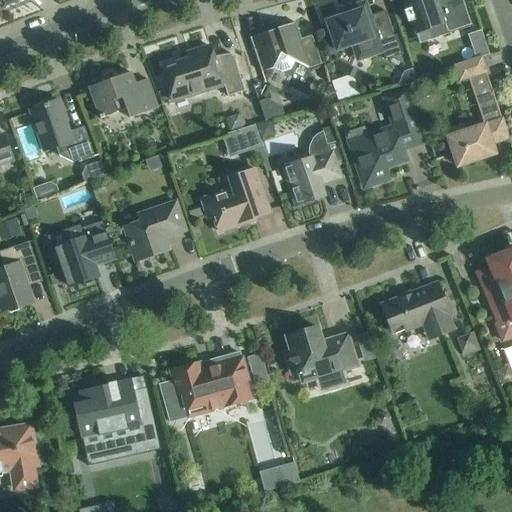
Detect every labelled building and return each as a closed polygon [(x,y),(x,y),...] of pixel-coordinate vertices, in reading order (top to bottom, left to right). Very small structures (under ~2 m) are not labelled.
[(430,40),(447,34),(470,26),(461,0),(455,0),(446,3),(444,0),(403,0),(407,10),(404,11),(408,23),(411,21),(415,34),(427,30),(430,40)] [(384,61),(386,60),(385,58),(400,53),(401,55),(402,55),(395,36),(394,37),(385,10),(370,15),(369,18),(362,14),(363,12),(361,4),(340,11),(342,16),(326,21),(336,50),(352,45),(357,60),(381,52),(384,61)] [(321,64),(318,54),(311,36),(301,39),(295,22),(250,38),(261,72),(273,68),(281,72),(290,69),(294,61),(309,68),(321,64)] [(480,31),(468,35),(476,59),(488,55),(480,31)] [(245,91),(239,74),(233,55),(214,61),(210,46),(187,54),(189,60),(162,69),(172,101),(224,85),(228,96),(245,91)] [(481,58),(462,64),(454,67),(459,81),(468,78),(484,125),(465,131),(463,125),(445,131),(457,166),(495,154),(492,144),(508,139),(481,58)] [(404,72),(398,86),(398,87),(417,81),(412,69),(404,72)] [(158,108),(154,98),(147,79),(135,84),(130,72),(117,77),(114,74),(109,72),(105,74),(102,78),(103,82),(89,87),(90,92),(100,119),(126,110),(129,119),(158,108)] [(94,157),(90,146),(84,127),(69,132),(59,100),(43,105),(44,107),(30,112),(43,151),(56,147),(59,155),(72,162),(78,160),(78,162),(94,157)] [(365,126),(346,133),(349,142),(358,169),(364,187),(388,179),(385,168),(406,161),(402,150),(425,142),(418,123),(411,103),(388,110),(394,127),(368,135),(365,126)] [(225,119),(229,131),(243,127),(239,114),(225,119)] [(256,126),(261,140),(276,135),(271,121),(256,126)] [(255,125),(240,130),(228,134),(236,158),(263,149),(255,125)] [(342,178),(336,163),(343,160),(331,126),(321,130),(321,131),(315,134),(310,139),(308,145),(307,151),(308,158),(281,167),(279,159),(267,163),(275,186),(286,182),(295,206),(325,196),(321,185),(342,178)] [(0,164),(13,160),(11,154),(5,135),(0,136),(0,164)] [(103,174),(100,164),(92,166),(90,161),(85,163),(78,174),(81,182),(103,174)] [(233,189),(202,200),(208,219),(214,217),(219,232),(254,220),(254,218),(269,213),(255,169),(229,178),(233,189)] [(124,227),(129,243),(135,262),(168,250),(164,238),(186,231),(176,202),(138,215),(140,222),(124,227)] [(33,209),(24,212),(28,223),(37,220),(33,209)] [(0,223),(0,235),(2,241),(20,234),(15,219),(0,223)] [(99,276),(98,273),(95,265),(116,258),(107,232),(86,239),(85,237),(55,247),(57,253),(54,254),(60,270),(62,269),(69,287),(99,276)] [(39,272),(33,253),(29,242),(0,251),(0,257),(4,268),(0,269),(0,306),(2,311),(17,306),(17,308),(33,303),(24,277),(39,272)] [(490,267),(477,273),(485,291),(499,324),(495,325),(500,338),(511,333),(511,255),(489,265),(490,267)] [(450,314),(444,301),(437,282),(410,293),(409,292),(399,296),(400,297),(381,304),(392,334),(405,329),(406,332),(423,325),(428,340),(454,329),(448,315),(450,314)] [(357,366),(353,353),(348,334),(322,342),(318,327),(286,337),(290,351),(284,353),(291,375),(298,372),(302,383),(357,366)] [(457,340),(464,357),(482,350),(475,333),(457,340)] [(253,399),(247,378),(242,358),(212,367),(213,369),(202,372),(200,363),(170,371),(177,395),(182,393),(188,417),(253,399)] [(496,371),(502,385),(511,381),(511,369),(511,366),(496,371)] [(77,416),(73,417),(76,430),(76,432),(80,431),(83,444),(86,455),(120,447),(130,445),(131,452),(159,445),(153,418),(146,388),(119,394),(117,384),(108,386),(80,392),(82,402),(74,404),(77,416)] [(380,412),(377,418),(380,424),(387,423),(390,417),(387,412),(380,412)] [(36,442),(33,440),(31,425),(0,430),(0,476),(3,476),(3,473),(4,473),(4,471),(11,470),(14,490),(36,486),(32,466),(37,465),(35,450),(38,448),(38,445),(36,442)] [(295,464),(283,467),(288,485),(300,482),(295,464)]
